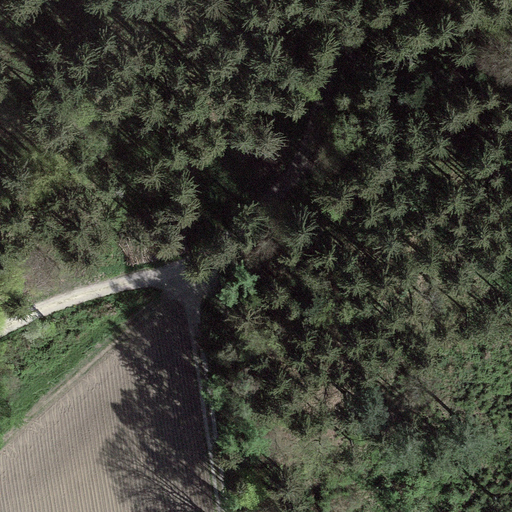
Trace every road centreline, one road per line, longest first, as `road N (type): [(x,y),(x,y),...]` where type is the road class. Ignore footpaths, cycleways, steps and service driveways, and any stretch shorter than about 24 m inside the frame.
road 1 (track): [(0,327),(79,294),(189,271),(268,202),(306,163),(326,0)]
road 2 (track): [(0,451),(191,286)]
road 3 (track): [(235,511),(189,271)]
road 4 (track): [(511,52),(417,88),(306,163)]
